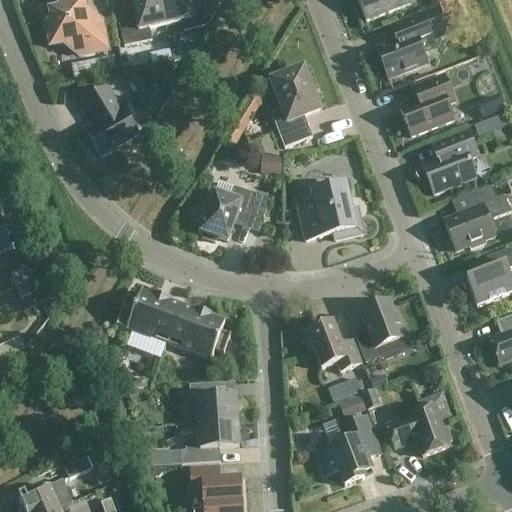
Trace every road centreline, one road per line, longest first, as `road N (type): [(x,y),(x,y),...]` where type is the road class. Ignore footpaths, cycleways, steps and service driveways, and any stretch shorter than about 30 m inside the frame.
road 1 (residential): [(269,289),(197,276),(155,257),(97,211),(55,152),(0,17)]
road 2 (residential): [(315,0),(415,255)]
road 3 (residential): [(415,255),(503,483)]
road 4 (residential): [(280,511),(269,289)]
road 5 (residential): [(415,255),(333,285),(269,289)]
